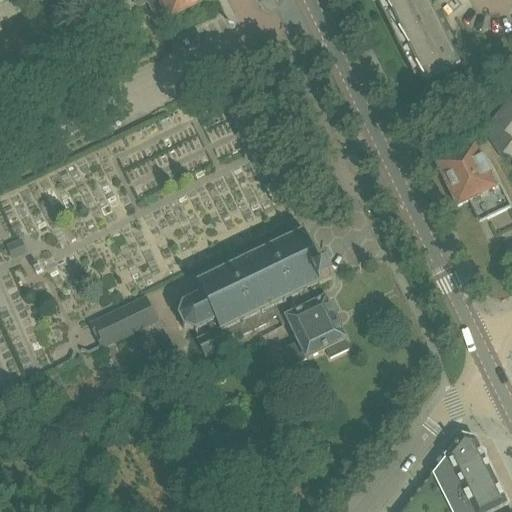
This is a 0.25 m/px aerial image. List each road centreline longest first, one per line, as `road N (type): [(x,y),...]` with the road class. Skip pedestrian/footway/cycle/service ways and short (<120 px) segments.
road 1 (unclassified): [(272,22),(354,194),(393,176)]
road 2 (secondary): [(486,362),(393,176)]
road 3 (tertiary): [(364,511),(486,362)]
road 4 (secondary): [(393,176),(311,5)]
